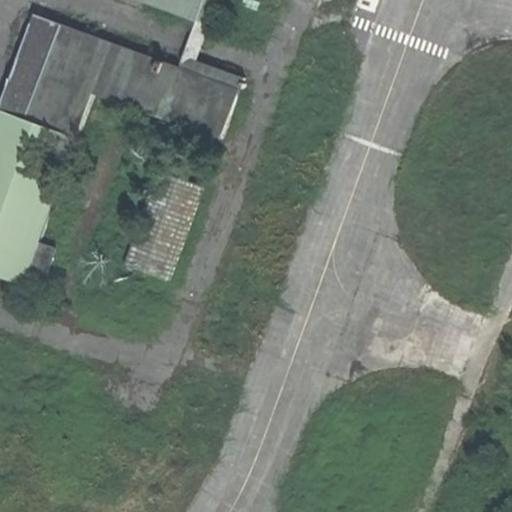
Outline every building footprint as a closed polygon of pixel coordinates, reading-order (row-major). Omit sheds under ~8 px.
[(208,0),(142,0),(201,21),(208,0)] [(32,119),(67,24),(40,14),(5,110),(32,119)] [(32,119),(82,138),(99,93),(226,139),(244,89),(184,67),(67,24),(32,119)] [(189,54),(184,67),(244,89),(249,76),(189,54)] [(0,123),(0,272),(29,283),(82,138),(32,119),(5,110),(0,123)]
